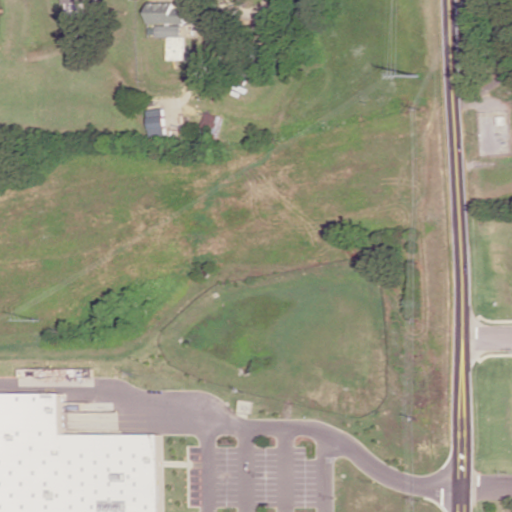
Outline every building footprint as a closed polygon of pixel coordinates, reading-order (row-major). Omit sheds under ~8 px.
[(187,22),(187,2),(148,2),(149,23),(187,22)] [(159,37),(184,36),(184,24),(158,25),(159,37)] [(149,135),(165,134),(164,108),(148,108),(149,135)] [(224,116),(207,112),(203,127),(219,131),(224,116)] [(0,511),(0,392),(75,393),(75,432),(170,434),(168,511),(0,511)] [(67,426),(99,426),(99,412),(66,413),(67,426)]
